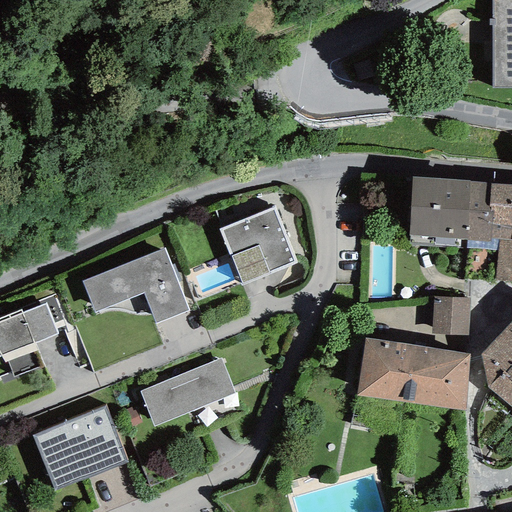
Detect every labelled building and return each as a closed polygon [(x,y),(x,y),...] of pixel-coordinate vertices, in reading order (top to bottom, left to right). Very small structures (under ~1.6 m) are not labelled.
[(511,2),(490,3),(489,89),(511,88),(511,2)] [(406,178),(403,232),(463,236),(467,182),(406,178)] [(511,185),(467,182),(463,236),(494,239),(491,286),(511,287),(511,185)] [(273,206),(220,229),(242,283),(295,260),(273,206)] [(166,248),(78,281),(91,314),(142,295),(153,324),(189,310),(166,248)] [(470,297),(433,296),(432,332),(468,335),(470,297)] [(45,302),(0,319),(0,359),(59,336),(45,302)] [(511,321),(480,353),(487,386),(511,406),(511,321)] [(469,351),(365,337),(358,393),(468,406),(469,351)] [(221,359),(138,391),(152,428),(235,395),(221,359)] [(106,408),(32,437),(53,490),(126,461),(106,408)]
